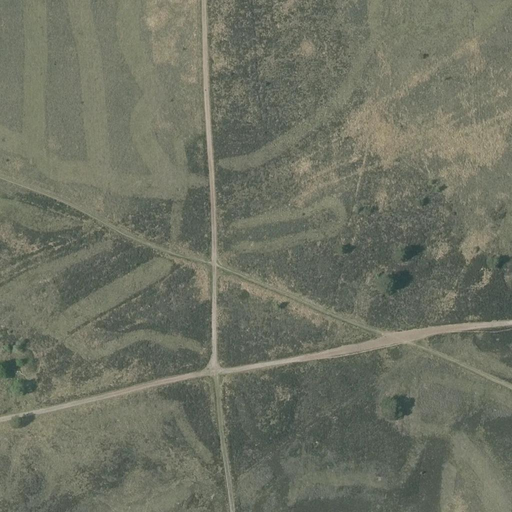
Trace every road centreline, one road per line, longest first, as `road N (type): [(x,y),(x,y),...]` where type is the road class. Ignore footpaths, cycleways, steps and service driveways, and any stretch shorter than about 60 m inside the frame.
road 1 (track): [(214,371),(0,419)]
road 2 (track): [(211,268),(395,337)]
road 3 (track): [(395,337),(214,371)]
road 4 (track): [(511,386),(395,337)]
